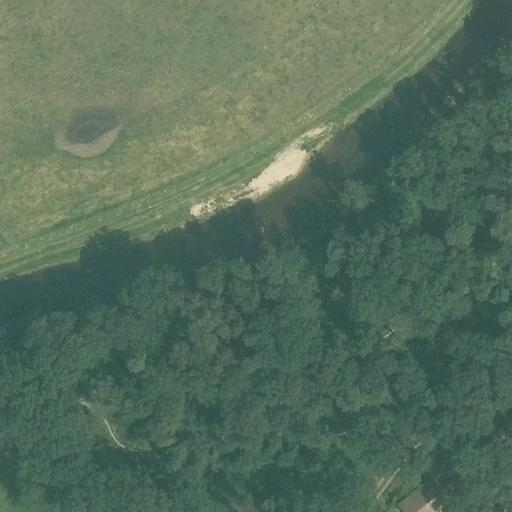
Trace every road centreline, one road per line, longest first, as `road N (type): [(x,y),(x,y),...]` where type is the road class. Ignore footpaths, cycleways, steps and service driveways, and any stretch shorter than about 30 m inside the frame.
road 1 (track): [(471,0),(456,21),(349,105),(0,265)]
road 2 (track): [(367,511),(511,330)]
road 3 (track): [(511,57),(432,140),(387,171)]
